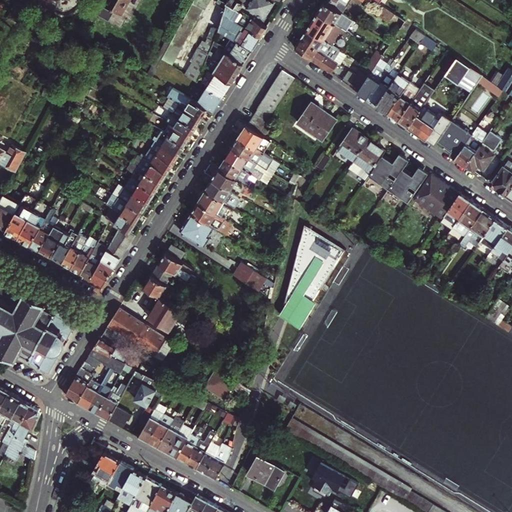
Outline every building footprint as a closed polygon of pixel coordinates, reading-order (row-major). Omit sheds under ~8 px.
[(108,0),(106,5),(102,3),(97,12),(110,19),(115,10),(121,14),(129,0),(108,0)] [(163,57),(194,0),(189,0),(149,73),(153,76),(163,57)] [(174,65),(209,0),(194,0),(163,57),(174,65)] [(231,4),(241,10),(245,4),(266,17),(276,1),(274,0),(228,0),(228,1),(231,4)] [(354,19),(386,40),(391,43),(402,28),(407,20),(394,10),(381,2),(378,0),(327,0),(327,1),(354,19)] [(352,23),(354,19),(327,1),(320,11),(345,27),(355,34),(359,28),(352,23)] [(254,50),(269,27),(241,10),(231,4),(220,30),(238,41),(254,50)] [(309,28),(334,45),(345,27),(320,11),(317,9),(312,16),(316,18),(309,28)] [(407,20),(402,28),(408,32),(414,25),(407,20)] [(196,44),(185,72),(199,81),(215,43),(216,40),(220,30),(208,26),(201,47),(196,44)] [(418,27),(412,35),(422,42),(427,34),(418,27)] [(336,59),(342,50),(334,45),(309,28),(303,38),(336,59)] [(96,49),(98,44),(88,38),(85,43),(96,49)] [(298,47),(334,72),(341,62),(336,59),(303,38),(298,47)] [(227,47),(216,40),(215,43),(224,49),(225,50),(227,47)] [(391,43),(386,40),(379,50),(384,53),(391,43)] [(238,41),(230,53),(246,63),(254,50),(238,41)] [(217,68),(228,51),(225,50),(224,49),(214,65),(217,68)] [(379,50),(367,66),(373,70),(377,63),(384,53),(379,50)] [(217,71),(234,82),(246,63),(230,53),(228,51),(217,68),(214,65),(213,68),(217,71)] [(459,56),(447,73),(473,91),(482,78),(485,74),(459,56)] [(369,96),(395,60),(392,58),(385,68),(377,63),(373,70),(359,89),(369,96)] [(379,103),(401,72),(401,71),(395,67),(398,63),(395,60),(369,96),(379,103)] [(395,67),(401,71),(404,67),(398,63),(395,67)] [(359,89),(373,70),(367,66),(364,64),(358,73),(350,84),(359,89)] [(511,66),(499,84),(506,88),(509,90),(511,85),(511,66)] [(265,124),(296,76),(284,68),(249,123),(261,131),(265,124)] [(350,84),(358,73),(351,69),(344,79),(350,84)] [(224,97),(234,82),(217,71),(208,86),(224,97)] [(379,103),(390,111),(412,80),(401,72),(379,103)] [(485,74),(482,78),(503,92),(506,88),(499,84),(485,74)] [(400,118),(412,101),(408,98),(418,84),(412,80),(390,111),(400,118)] [(411,125),(425,105),(437,88),(426,81),(422,87),(412,101),(400,118),(411,125)] [(422,87),(418,84),(408,98),(412,101),(422,87)] [(224,97),(208,86),(199,101),(209,108),(215,111),(224,97)] [(199,101),(186,94),(180,103),(203,117),(209,108),(199,101)] [(339,118),(314,100),(299,122),(325,139),(339,118)] [(198,126),(203,117),(180,103),(174,112),(198,126)] [(440,138),(454,118),(446,113),(443,117),(425,105),(411,125),(437,143),(440,138)] [(198,126),(174,112),(168,121),(171,123),(192,135),(198,126)] [(440,138),(460,152),(482,122),(480,120),(476,126),(473,124),(470,128),(454,118),(440,138)] [(457,157),(468,165),(492,129),(493,128),(483,121),(482,122),(460,152),(457,157)] [(187,144),(192,135),(171,123),(166,131),(187,144)] [(249,123),(241,136),(259,147),(265,138),(272,143),(274,139),(266,134),(261,131),(249,123)] [(270,127),(265,124),(261,131),(266,134),(270,127)] [(356,158),(371,137),(354,126),(340,147),(356,158)] [(468,165),(476,171),(481,165),(486,168),(497,153),(494,151),(503,137),(492,129),(468,165)] [(159,140),(181,152),(187,144),(166,131),(163,130),(159,136),(157,134),(155,137),(157,138),(159,140)] [(235,145),(260,162),(269,167),(272,162),(278,165),(281,161),(259,147),(241,136),(235,145)] [(356,158),(350,167),(368,179),(370,176),(385,154),(388,149),(371,137),(356,158)] [(151,148),(154,149),(159,140),(157,138),(151,148)] [(175,162),(181,152),(159,140),(154,149),(175,162)] [(6,148),(0,144),(0,159),(16,169),(26,150),(10,141),(6,148)] [(258,166),(260,162),(235,145),(228,156),(253,172),(262,178),(266,172),(258,166)] [(146,156),(169,171),(175,162),(154,149),(151,148),(147,154),(144,151),(142,154),(146,156)] [(332,158),(325,154),(317,166),(323,169),(332,158)] [(385,154),(370,176),(389,190),(405,167),(385,154)] [(140,166),(163,180),(169,171),(146,156),(140,166)] [(250,177),(253,172),(228,156),(221,167),(255,188),(258,182),(250,177)] [(509,193),(511,188),(511,163),(507,160),(492,182),(509,193)] [(258,166),(266,172),(269,167),(260,162),(258,166)] [(145,176),(142,182),(157,191),(163,180),(140,166),(137,171),(145,176)] [(250,195),(255,188),(221,167),(215,177),(233,189),(236,185),(246,192),(250,195)] [(405,167),(389,190),(409,204),(425,181),(405,167)] [(133,176),(142,182),(145,176),(137,171),(133,176)] [(302,175),(296,171),(290,181),(296,185),(302,175)] [(462,192),(434,172),(414,201),(442,220),(450,209),(462,192)] [(135,192),(150,201),(157,191),(142,182),(133,176),(130,181),(139,186),(135,192)] [(208,187),(228,200),(237,206),(243,195),(233,189),(215,177),(208,187)] [(135,192),(139,186),(130,181),(127,186),(135,192)] [(236,185),(233,189),(243,195),(246,192),(236,185)] [(132,196),(129,201),(144,211),(150,201),(135,192),(127,186),(124,191),(132,196)] [(208,187),(200,200),(229,219),(236,208),(226,202),(228,200),(208,187)] [(129,201),(132,196),(124,191),(121,196),(129,201)] [(114,206),(138,221),(144,211),(129,201),(121,196),(115,192),(108,202),(114,206)] [(450,209),(461,217),(473,199),(462,192),(450,209)] [(473,199),(461,217),(455,225),(468,234),(486,208),(473,199)] [(229,219),(200,200),(194,210),(218,226),(219,226),(228,232),(234,222),(229,219)] [(22,235),(36,209),(23,201),(18,210),(9,228),(22,235)] [(84,201),(81,205),(93,212),(95,208),(84,201)] [(1,224),(9,228),(18,210),(16,208),(14,211),(0,202),(0,225),(1,224)] [(108,216),(122,225),(131,231),(138,221),(114,206),(108,216)] [(498,217),(486,208),(468,234),(463,241),(468,244),(474,236),(481,241),(498,217)] [(22,235),(35,242),(49,216),(36,209),(22,235)] [(218,226),(194,210),(182,229),(207,245),(218,226)] [(35,242),(43,247),(57,221),(49,216),(35,242)] [(511,226),(498,217),(481,241),(485,244),(487,242),(496,248),(497,246),(511,226)] [(43,248),(54,254),(66,230),(61,226),(64,221),(59,218),(57,221),(43,247),(43,248)] [(286,317),(303,328),(330,289),(324,286),(345,252),(350,255),(358,243),(338,229),(334,237),(306,220),(287,300),(280,313),(286,317)] [(122,225),(108,250),(103,258),(91,280),(100,284),(106,284),(137,235),(131,231),(122,225)] [(511,249),(511,226),(497,246),(502,250),(501,253),(507,257),(511,249)] [(66,260),(79,236),(75,234),(76,233),(73,232),(73,233),(66,230),(54,254),(66,260)] [(66,260),(74,265),(88,238),(89,236),(81,232),(79,236),(66,260)] [(88,238),(74,265),(84,270),(98,244),(88,238)] [(85,276),(91,280),(103,258),(108,250),(104,247),(105,245),(99,242),(98,244),(84,270),(87,272),(85,276)] [(173,243),(162,261),(177,271),(196,283),(200,277),(193,273),(196,268),(181,259),(186,251),(173,243)] [(169,283),(177,271),(162,261),(146,285),(163,296),(169,300),(176,288),(169,283)] [(234,273),(260,289),(268,277),(242,261),(234,273)] [(71,335),(78,318),(41,299),(44,290),(23,280),(19,289),(0,279),(0,336),(6,340),(17,346),(22,339),(33,346),(36,341),(55,349),(63,346),(69,342),(71,335)] [(163,296),(150,316),(172,330),(178,321),(195,332),(201,321),(169,300),(163,296)] [(503,319),(511,306),(500,298),(490,312),(487,316),(500,323),(503,319)] [(476,302),(472,306),(487,316),(490,312),(476,302)] [(122,305),(110,323),(165,357),(176,340),(122,305)] [(511,327),(511,324),(503,319),(500,323),(510,330),(511,327)] [(121,348),(102,335),(95,347),(125,361),(129,354),(124,351),(121,352),(120,350),(121,348)] [(112,390),(114,387),(110,385),(119,370),(122,372),(125,367),(128,362),(125,361),(95,347),(91,353),(102,360),(109,364),(112,366),(107,374),(102,383),(99,389),(100,389),(91,406),(100,411),(112,390)] [(102,360),(91,353),(87,359),(98,366),(102,360)] [(240,381),(201,355),(190,372),(230,397),(236,387),(246,394),(249,389),(240,382),(240,381)] [(135,357),(132,364),(138,367),(141,361),(135,357)] [(77,377),(68,393),(81,400),(95,374),(93,374),(95,370),(98,366),(87,359),(78,373),(77,377)] [(128,362),(125,367),(135,373),(138,368),(138,367),(132,364),(128,362)] [(133,376),(165,393),(170,383),(138,368),(135,373),(133,376)] [(99,389),(102,383),(97,381),(101,374),(95,370),(93,374),(95,374),(81,400),(91,406),(100,389),(99,389)] [(118,393),(112,390),(100,411),(112,418),(119,404),(127,388),(124,386),(123,389),(121,388),(118,393)] [(0,411),(10,393),(0,387),(0,411)] [(266,391),(283,401),(286,397),(268,387),(266,391)] [(0,432),(9,416),(13,417),(22,400),(10,393),(0,411),(0,432)] [(22,400),(13,417),(9,424),(13,426),(0,450),(0,453),(7,457),(33,406),(22,400)] [(135,412),(119,404),(112,418),(125,426),(129,418),(131,419),(135,412)] [(35,430),(41,417),(43,414),(40,410),(33,406),(7,457),(18,463),(22,457),(35,463),(36,454),(24,447),(27,441),(25,440),(32,428),(35,430)] [(168,414),(176,419),(178,415),(178,414),(171,410),(168,414)] [(230,427),(236,413),(230,410),(222,424),(230,427)] [(142,435),(153,415),(146,411),(135,431),(142,435)] [(151,440),(162,420),(153,415),(142,435),(151,440)] [(176,419),(172,425),(161,446),(170,451),(185,423),(187,421),(182,419),(182,417),(178,415),(176,419)] [(293,432),(299,420),(294,417),(287,429),(293,432)] [(172,425),(162,420),(151,440),(161,446),(172,425)] [(298,435),(305,423),(299,420),(293,432),(298,435)] [(180,456),(193,433),(195,429),(185,423),(170,451),(180,456)] [(304,439),(311,427),(305,423),(298,435),(304,439)] [(189,461),(202,438),(207,428),(204,426),(199,436),(193,433),(180,456),(189,461)] [(309,442),(316,430),(311,427),(304,439),(309,442)] [(315,445),(322,433),(316,430),(309,442),(315,445)] [(410,459),(362,430),(358,436),(406,465),(410,459)] [(208,449),(216,435),(210,431),(205,439),(202,438),(189,461),(199,467),(208,449)] [(320,448),(328,436),(322,433),(315,445),(320,448)] [(320,448),(326,452),(333,440),(328,436),(320,448)] [(332,455),(339,443),(333,440),(326,452),(332,455)] [(338,458),(345,446),(339,443),(332,455),(338,458)] [(351,450),(345,446),(338,458),(344,462),(351,450)] [(208,472),(217,454),(208,449),(199,467),(208,472)] [(218,478),(231,454),(220,449),(217,454),(208,472),(218,478)] [(349,465),(356,453),(351,450),(344,462),(349,465)] [(110,483),(122,462),(105,452),(93,474),(110,483)] [(362,456),(356,453),(349,465),(355,468),(362,456)] [(251,472),(269,482),(271,478),(279,483),(286,469),(260,454),(251,472)] [(360,472),(367,460),(362,456),(355,468),(360,472)] [(348,471),(322,458),(314,475),(317,477),(314,483),(331,492),(334,485),(339,488),(348,471)] [(374,463),(367,460),(360,472),(366,475),(374,463)] [(135,469),(122,462),(110,483),(110,484),(115,487),(113,490),(105,504),(113,509),(119,498),(135,469)] [(372,479),(379,467),(374,463),(366,475),(372,479)] [(378,482),(385,470),(379,467),(372,479),(378,482)] [(148,476),(135,469),(119,498),(132,505),(148,476)] [(384,485),(391,473),(385,470),(378,482),(384,485)] [(389,489),(396,476),(391,473),(384,485),(389,489)] [(147,511),(163,485),(148,476),(132,505),(127,511),(147,511)] [(395,492),(402,480),(396,476),(389,489),(395,492)] [(401,495),(408,483),(402,480),(395,492),(401,495)] [(414,487),(408,483),(401,495),(407,499),(412,489),(414,487)] [(163,485),(147,511),(167,511),(178,493),(163,485)] [(418,493),(412,489),(407,499),(412,502),(418,493)] [(187,511),(194,502),(178,493),(167,511),(187,511)] [(423,496),(418,493),(412,502),(418,505),(423,496)] [(202,511),(208,501),(197,495),(194,502),(187,511),(202,511)] [(337,496),(328,511),(348,511),(353,504),(337,496)] [(423,508),(429,499),(423,496),(418,505),(423,508)] [(434,502),(429,499),(423,508),(429,511),(434,502)] [(216,511),(219,507),(208,501),(202,511),(216,511)] [(429,511),(437,511),(441,506),(434,502),(429,511)]
